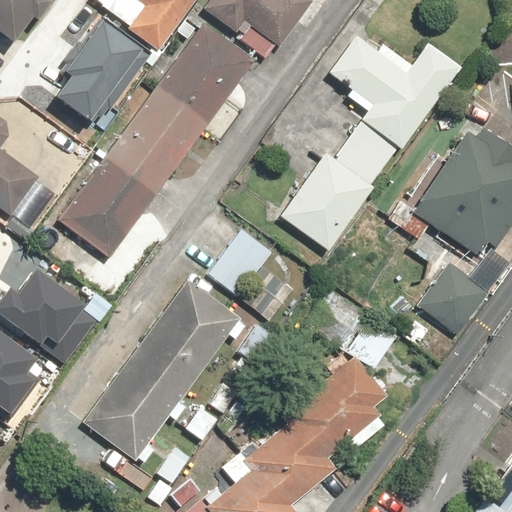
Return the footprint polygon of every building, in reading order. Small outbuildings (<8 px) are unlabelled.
[(0,0),(0,35),(18,48),(52,0),(0,0)] [(99,0),(96,5),(130,29),(127,33),(157,54),(194,0),(99,0)] [(202,0),(197,7),(240,39),(246,31),(272,50),(309,0),(202,0)] [(67,71),(48,98),(94,130),(148,54),(97,18),(61,67),(67,71)] [(202,18),(57,216),(108,254),(254,55),(202,18)] [(457,67),(423,43),(405,68),(357,34),(327,76),(346,89),(340,98),(363,114),(333,156),(326,151),(279,218),(327,252),(457,67)] [(0,202),(8,209),(35,173),(0,147),(0,138),(10,125),(7,116),(0,111),(0,202)] [(429,168),(405,205),(479,255),(468,271),(446,257),(411,310),(457,341),(511,258),(511,255),(497,245),(511,222),(511,143),(472,117),(435,172),(429,168)] [(273,252),(241,229),(206,277),(266,320),(292,285),(264,264),(273,252)] [(7,289),(0,298),(0,310),(62,354),(90,316),(77,307),(81,301),(33,267),(13,293),(7,289)] [(132,460),(235,321),(182,282),(79,422),(132,460)] [(323,289),(300,329),(373,369),(395,328),(323,289)] [(0,399),(11,407),(35,375),(23,367),(33,353),(0,328),(0,399)] [(381,397),(349,358),(222,463),(230,473),(183,511),(296,511),(292,506),(337,469),(329,459),(345,446),(353,456),(385,429),(367,408),(381,397)] [(91,448),(68,469),(99,504),(122,483),(91,448)] [(511,511),(511,462),(474,511),(511,511)]
